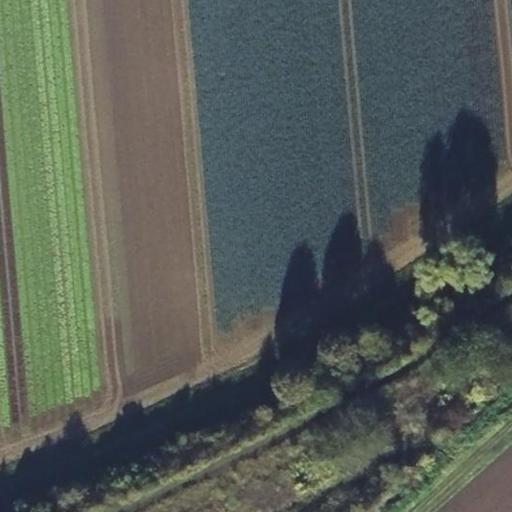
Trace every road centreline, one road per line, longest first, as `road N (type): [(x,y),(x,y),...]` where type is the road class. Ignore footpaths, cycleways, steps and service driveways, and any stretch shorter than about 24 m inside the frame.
road 1 (track): [(511,216),(242,380),(88,450),(0,477)]
road 2 (track): [(413,511),(511,416)]
